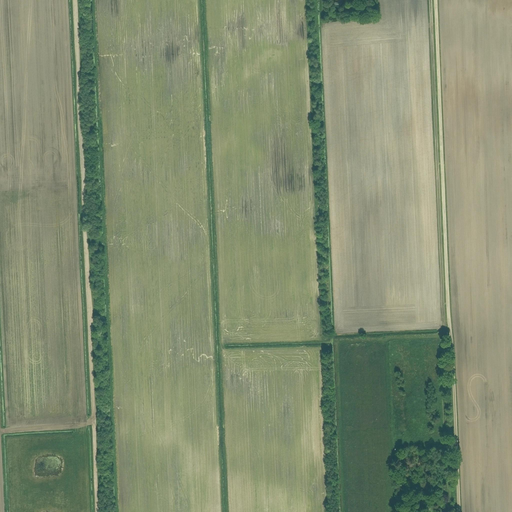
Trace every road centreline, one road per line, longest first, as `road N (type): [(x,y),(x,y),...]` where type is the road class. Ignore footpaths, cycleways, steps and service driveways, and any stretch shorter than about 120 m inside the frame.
road 1 (track): [(73,0),(97,511)]
road 2 (track): [(435,0),(458,511)]
